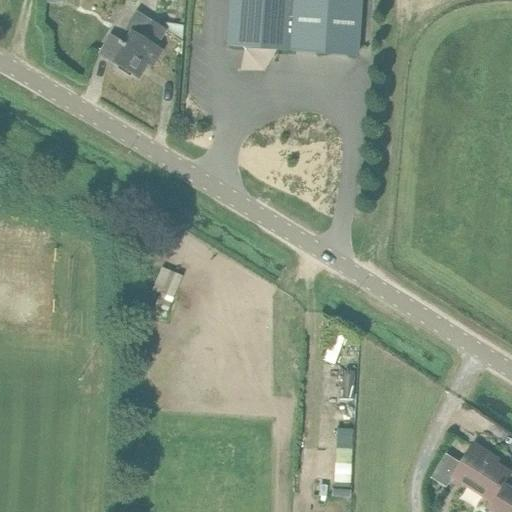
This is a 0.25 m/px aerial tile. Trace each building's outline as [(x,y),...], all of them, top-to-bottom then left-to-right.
[(231,0),(229,45),(244,46),(245,43),(245,39),(262,41),(274,41),(274,49),(356,55),(356,53),(359,0),(231,0)] [(110,36),(100,53),(137,76),(146,63),(148,59),(154,49),(151,48),(161,31),(162,29),(134,12),(133,14),(123,30),(130,34),(124,43),(119,41),(110,36)] [(162,266),(152,291),(173,299),(182,274),(162,266)] [(321,363),(333,367),(345,336),(333,331),(321,363)] [(352,482),(354,426),(338,426),(336,481),(352,482)] [(500,490),(504,483),(511,473),(489,459),(492,455),(473,444),(454,475),(492,499),(494,500),(500,490)] [(494,500),(492,499),(488,506),(497,511),(511,511),(511,487),(504,483),(500,490),(494,500)]
